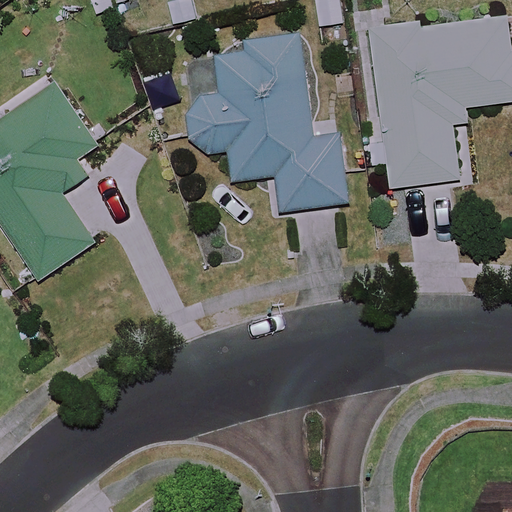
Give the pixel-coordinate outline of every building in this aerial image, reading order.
[(167,0),(120,10),(127,39),(203,22),(198,0),(167,0)] [(347,0),(313,0),(318,29),(351,25),(347,0)] [(511,100),(511,16),(376,33),(394,188),(466,179),(458,107),(511,100)] [(319,138),(307,34),(248,40),(250,55),(187,63),(197,149),(232,145),(236,179),(282,174),(286,210),(353,202),(345,134),(319,138)] [(48,91),(49,90),(50,85),(49,80),(47,75),(44,72),(39,69),(34,68),(29,69),(25,71),(21,74),(19,79),(18,83),(18,88),(20,93),(24,97),(28,99),(33,100),(35,100),(0,123),(0,215),(43,279),(101,239),(68,191),(113,161),(60,83),(48,91)]
